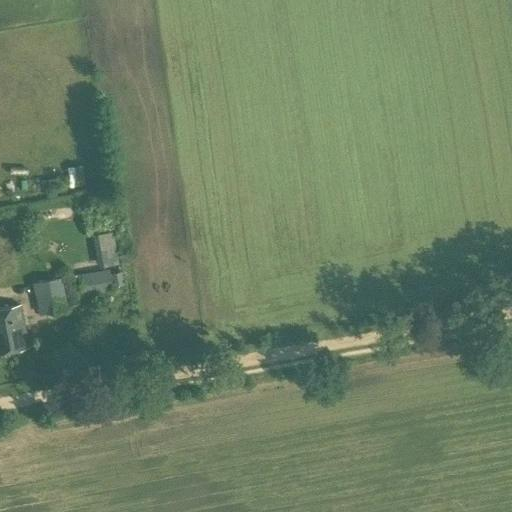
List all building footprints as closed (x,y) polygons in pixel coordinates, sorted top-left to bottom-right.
[(74,173),(75,184),(84,183),(82,165),(69,166),(70,173),(74,173)] [(86,235),(108,231),(106,216),(84,220),(86,235)] [(80,296),(112,291),(108,270),(77,275),(80,296)] [(121,272),(109,274),(111,287),(123,285),(121,272)] [(39,315),(66,309),(60,276),(33,282),(39,315)] [(0,352),(28,347),(20,305),(0,308),(0,352)]
